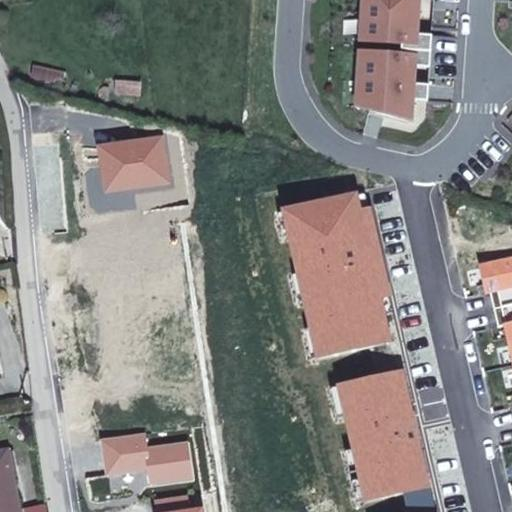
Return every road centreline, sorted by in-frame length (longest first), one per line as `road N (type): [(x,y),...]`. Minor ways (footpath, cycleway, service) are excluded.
road 1 (residential): [(60,511),(36,348),(16,104),(0,62)]
road 2 (residential): [(293,0),(288,80),(307,119),(335,145),(394,167),(431,166),(481,110),(484,82)]
road 3 (unknown): [(441,303),(471,511)]
